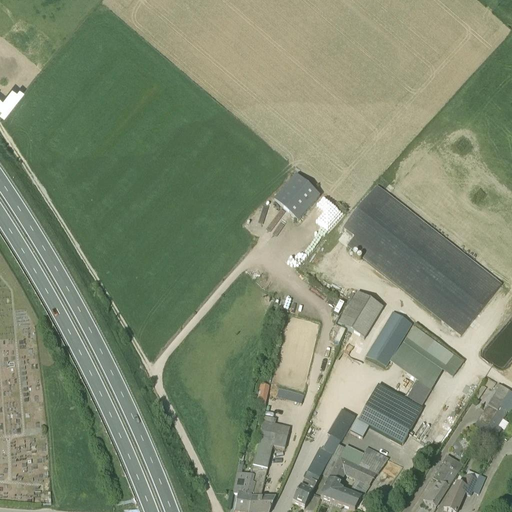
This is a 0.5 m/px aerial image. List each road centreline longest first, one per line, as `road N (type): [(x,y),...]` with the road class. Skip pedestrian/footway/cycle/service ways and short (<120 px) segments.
road 1 (trunk): [(171,511),(97,344),(0,182)]
road 2 (trunk): [(0,216),(82,357),(151,511)]
road 3 (track): [(151,373),(0,125)]
